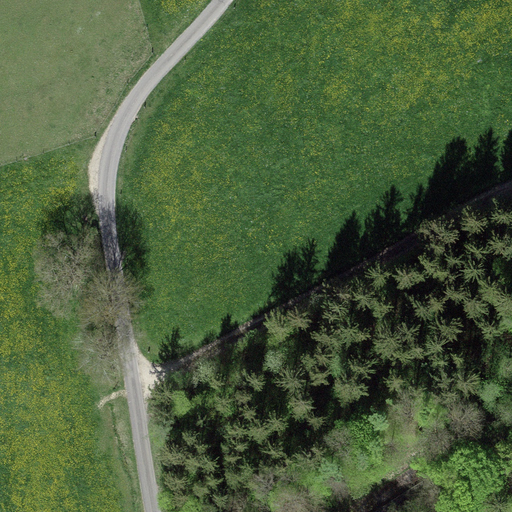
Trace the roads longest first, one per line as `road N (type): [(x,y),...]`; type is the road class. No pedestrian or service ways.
road 1 (residential): [(222,0),(116,124),(104,184),(156,511)]
road 2 (track): [(511,192),(135,394)]
